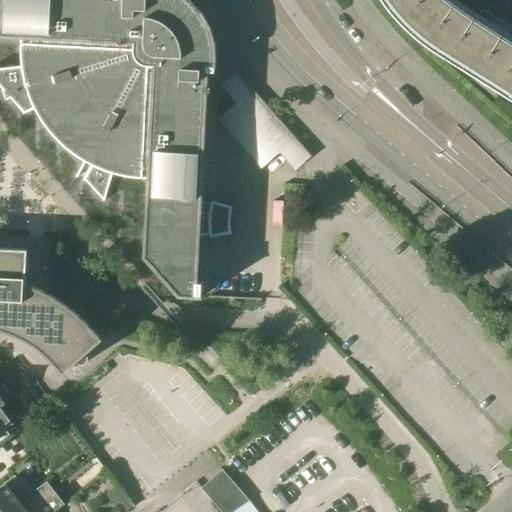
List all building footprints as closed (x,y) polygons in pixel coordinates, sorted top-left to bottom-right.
[(0,0),(0,36),(22,38),(22,52),(23,66),(0,68),(0,84),(4,89),(3,90),(6,100),(12,98),(25,112),(23,113),(24,114),(35,108),(40,116),(45,124),(50,131),(56,138),(63,145),(70,151),(77,156),(85,161),(93,165),(85,181),(86,180),(103,199),(103,201),(105,201),(113,173),(122,175),(131,177),(140,178),(148,178),(145,257),(179,296),(202,297),(202,283),(198,283),(200,237),(210,235),(210,238),(231,234),(231,227),(231,220),(232,214),(233,207),(212,201),(202,202),(209,72),(215,73),(216,58),(215,45),(215,42),(211,29),(210,26),(203,15),(201,12),(193,2),(190,0),(189,0),(0,0)] [(381,0),(388,9),(399,21),(411,33),(423,44),(437,53),(511,100),(511,36),(467,8),(456,0),(381,0)] [(311,155),(238,69),(222,84),(237,102),(220,117),(262,167),(280,151),(295,169),(311,155)] [(0,330),(2,331),(9,333),(16,336),(23,340),(29,343),(35,347),(41,352),(47,357),(52,362),(64,375),(78,362),(79,363),(80,363),(81,364),(83,364),(85,364),(88,360),(89,359),(89,358),(89,357),(89,356),(88,355),(88,354),(87,353),(102,340),(91,327),(84,320),(77,313),(69,307),(61,301),(53,296),(44,291),(35,287),(26,284),(28,250),(0,248),(0,330)] [(0,433),(14,423),(1,406),(6,402),(5,401),(15,393),(27,409),(46,395),(39,385),(32,376),(23,368),(12,362),(0,371),(0,374),(9,387),(0,394),(0,433)] [(234,511),(250,501),(226,473),(223,470),(202,488),(222,511),(234,511)] [(51,499),(44,489),(42,487),(34,493),(24,480),(20,483),(15,477),(5,485),(5,484),(0,487),(0,511),(56,511),(66,505),(57,494),(51,499)] [(124,511),(133,506),(119,488),(108,497),(120,511),(124,511)]
